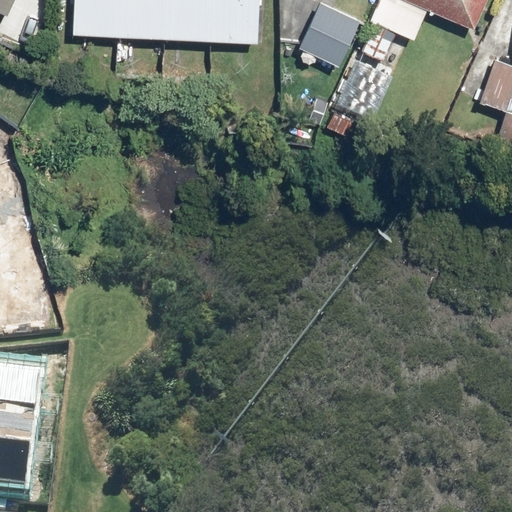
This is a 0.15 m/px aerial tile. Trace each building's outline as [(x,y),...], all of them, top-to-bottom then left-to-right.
[(0,0),(0,10),(6,14),(13,0),(0,0)] [(76,0),(76,29),(257,37),(259,0),(76,0)] [(365,16),(333,0),(323,0),(302,43),(341,63),(365,16)] [(378,0),(373,14),(391,21),(400,0),(425,11),(427,5),(475,24),(484,0),(378,0)] [(396,31),(375,21),(362,46),(384,57),(396,31)] [(474,52),(456,44),(444,73),(463,81),(474,52)] [(511,59),(495,54),(481,96),(507,105),(496,138),(511,144),(511,59)] [(460,92),(439,83),(428,110),(449,118),(460,92)] [(27,208),(6,213),(11,238),(2,239),(11,273),(0,273),(0,327),(54,324),(50,273),(40,229),(33,231),(27,208)] [(0,371),(0,478),(23,481),(38,376),(0,371)]
